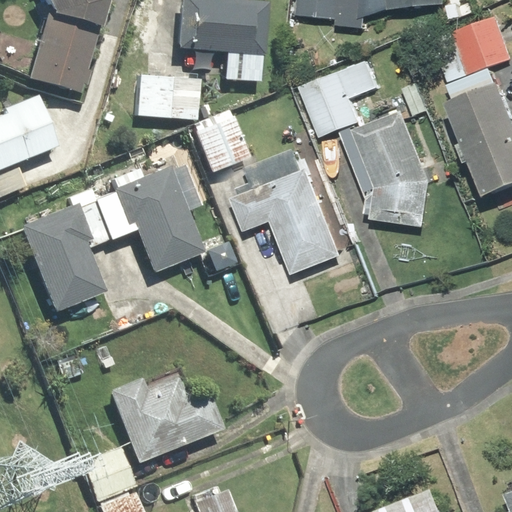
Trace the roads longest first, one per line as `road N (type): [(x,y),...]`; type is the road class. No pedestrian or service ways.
road 1 (residential): [(379,339),(337,360),(325,383),(329,417),(360,440),(428,419)]
road 2 (residential): [(511,305),(433,316),(379,339)]
